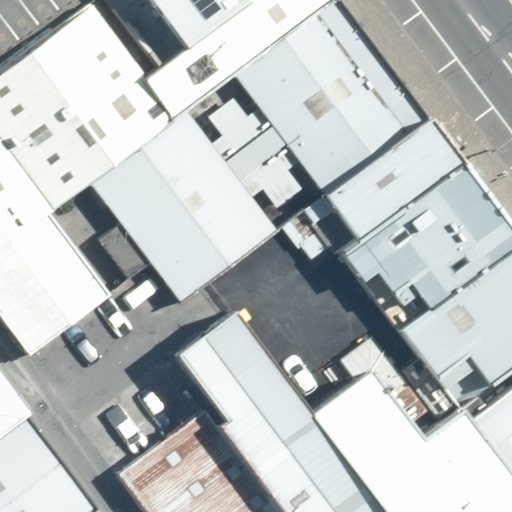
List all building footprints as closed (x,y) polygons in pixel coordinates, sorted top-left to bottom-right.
[(70,0),(44,0),(0,33),(0,166),(21,195),(54,170),(147,101),(70,0)] [(213,0),(112,0),(149,48),(213,0)] [(394,105),(315,0),(262,0),(191,53),(288,183),(394,105)] [(233,214),(147,101),(54,170),(140,284),(233,214)] [(427,149),(394,105),(288,183),(321,228),(427,149)] [(511,329),(511,261),(427,149),(321,228),(311,235),(429,392),(511,329)] [(21,195),(0,166),(0,333),(80,273),(21,195)] [(163,392),(253,511),(365,511),(281,401),(200,293),(129,347),(163,392)] [(425,401),(494,492),(511,479),(511,329),(429,392),(422,397),(425,401)] [(281,401),(365,511),(467,511),(494,492),(425,401),(383,433),(331,363),(281,401)] [(253,511),(163,392),(82,453),(125,511),(253,511)] [(0,511),(24,511),(55,490),(0,416),(0,511)]
